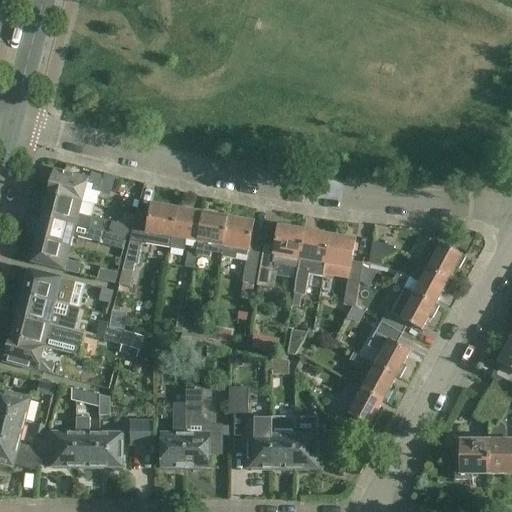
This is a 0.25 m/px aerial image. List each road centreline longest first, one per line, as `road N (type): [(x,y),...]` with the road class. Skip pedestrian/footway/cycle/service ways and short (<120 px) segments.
road 1 (residential): [(511,209),(215,173),(10,123)]
road 2 (residential): [(511,247),(375,511)]
road 3 (tertiary): [(10,123),(42,0)]
